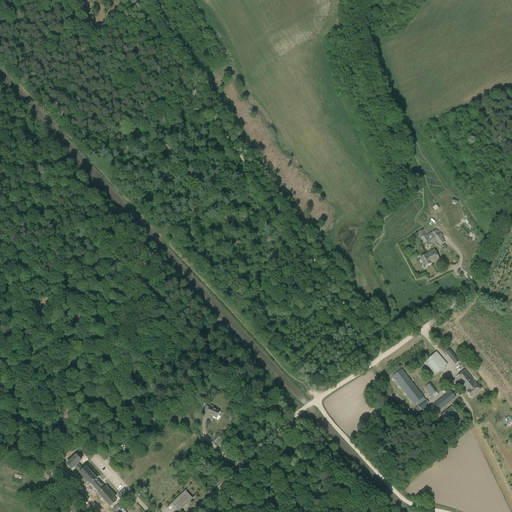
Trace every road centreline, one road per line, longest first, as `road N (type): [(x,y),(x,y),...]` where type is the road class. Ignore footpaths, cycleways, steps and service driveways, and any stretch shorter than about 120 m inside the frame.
road 1 (track): [(132,0),(381,358)]
road 2 (track): [(381,358),(455,305),(511,198)]
road 3 (track): [(316,399),(402,499),(443,511)]
road 4 (track): [(193,511),(316,399)]
